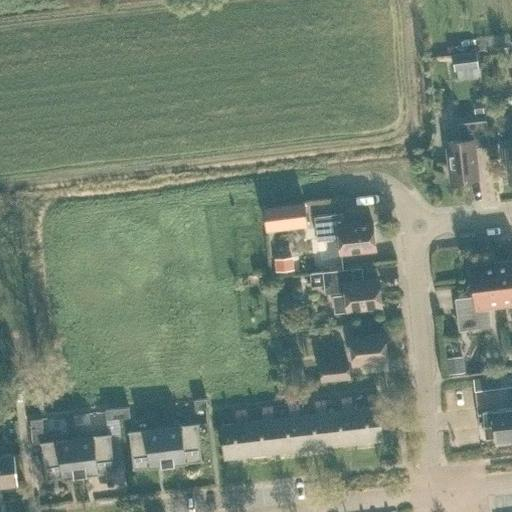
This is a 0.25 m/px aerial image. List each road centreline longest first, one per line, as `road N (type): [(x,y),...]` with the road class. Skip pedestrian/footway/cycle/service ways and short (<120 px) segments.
road 1 (residential): [(432,492),(410,226)]
road 2 (residential): [(302,511),(432,492)]
